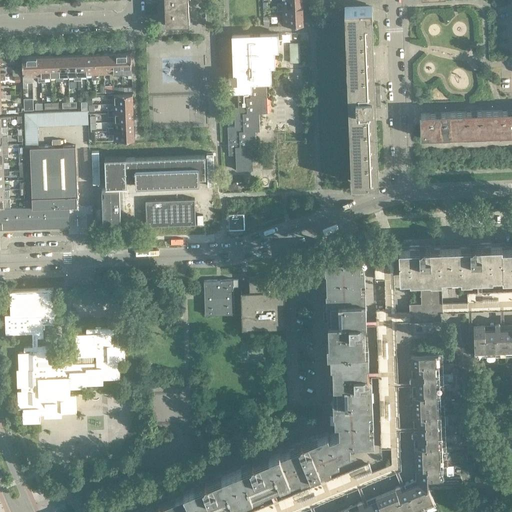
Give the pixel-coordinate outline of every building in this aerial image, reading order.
[(188,0),(164,0),(165,22),(165,23),(189,22),(188,0)] [(302,5),(282,6),(277,7),(277,10),(282,10),(282,16),(303,15),(302,5)] [(372,5),(346,6),(353,181),(378,180),(372,5)] [(303,15),(282,16),(282,21),(278,21),(278,25),(303,24),(303,15)] [(235,126),(228,126),(229,154),(236,154),(236,169),(253,168),(252,146),(256,145),(256,130),(260,130),(259,112),(267,112),(267,81),(270,80),(270,65),(274,65),(273,49),(278,49),(277,33),(260,34),(249,34),(233,35),(234,66),(237,66),(237,73),(228,74),(229,82),(227,82),(227,91),(238,91),(239,107),(235,107),(235,126)] [(300,42),(289,42),(290,62),(300,62),(300,42)] [(131,52),(121,53),(122,73),(128,73),(128,78),(132,78),(131,52)] [(103,53),(94,54),(95,79),(99,79),(99,74),(104,74),(103,53)] [(112,53),(103,53),(104,74),(110,74),(110,79),(113,78),(112,53)] [(121,53),(112,53),(113,78),(117,78),(117,74),(122,73),(121,53)] [(86,54),(76,55),(77,80),(81,80),(81,75),(86,75),(86,54)] [(94,54),(86,54),(86,75),(92,75),(92,79),(95,79),(94,54)] [(58,55),(49,56),(50,76),(56,76),(56,81),(59,81),(58,55)] [(67,55),(58,55),(59,81),(63,80),(63,76),(68,76),(67,55)] [(76,55),(67,55),(68,76),(74,75),(74,80),(77,80),(76,55)] [(40,56),(31,57),(32,77),(38,77),(38,81),(41,81),(40,56)] [(49,56),(40,56),(41,81),(45,81),(45,77),(50,76),(49,56)] [(31,57),(22,57),(23,82),(23,87),(27,87),(27,82),(32,82),(32,77),(31,57)] [(11,93),(6,94),(0,93),(0,103),(1,103),(1,97),(11,97),(11,93)] [(132,93),(107,94),(107,98),(112,97),(112,103),(133,103),(132,93)] [(34,109),(33,103),(33,97),(24,98),(24,103),(24,109),(34,109)] [(107,109),(108,113),(133,112),(133,103),(112,103),(113,108),(107,109)] [(511,109),(492,110),(493,134),(511,132),(511,109)] [(24,113),(25,146),(37,146),(36,124),(88,122),(88,113),(88,110),(24,113)] [(492,110),(456,111),(457,135),(493,134),(492,110)] [(420,112),(420,126),(421,137),(421,136),(457,135),(456,111),(421,113),(421,112),(420,112)] [(133,112),(108,113),(108,116),(113,116),(113,122),(133,121),(133,112)] [(7,116),(0,115),(0,125),(3,125),(7,125),(7,120),(10,120),(10,116),(7,116)] [(108,127),(108,130),(134,129),(133,121),(113,122),(113,126),(108,127)] [(134,129),(108,130),(109,134),(114,133),(114,139),(134,139),(134,129)] [(8,135),(0,134),(0,143),(8,143),(8,135)] [(8,143),(0,143),(0,152),(9,153),(8,143)] [(67,206),(77,205),(77,196),(76,144),(37,146),(25,146),(28,206),(27,206),(22,206),(11,207),(0,207),(0,227),(68,224),(67,206)] [(9,153),(0,152),(0,161),(4,162),(4,156),(9,156),(9,153)] [(126,156),(119,156),(105,157),(106,157),(105,179),(126,179),(136,178),(136,183),(137,183),(137,182),(199,180),(199,181),(199,177),(205,177),(206,177),(205,153),(204,153),(204,154),(125,157),(125,156),(126,156)] [(4,162),(0,161),(0,170),(9,171),(9,167),(4,167),(4,162)] [(9,171),(0,170),(0,179),(4,179),(4,174),(9,174),(9,171)] [(4,179),(0,179),(0,188),(10,188),(10,185),(5,185),(4,179)] [(10,188),(0,188),(0,197),(10,197),(10,188)] [(121,222),(119,188),(102,189),(103,223),(121,222)] [(10,197),(0,197),(0,207),(11,207),(10,197)] [(146,226),(195,224),(194,198),(145,200),(146,226)] [(228,213),(229,229),(229,228),(244,227),(243,213),(244,213),(244,212),(228,213)] [(410,323),(441,322),(441,313),(443,313),(442,292),(441,274),(451,274),(454,274),(461,274),(461,277),(472,276),(472,275),(479,275),(481,276),(501,275),(501,277),(511,276),(511,323),(502,324),(500,324),(500,322),(498,321),(496,321),(495,323),(495,324),(484,324),(473,324),(474,357),(511,355),(511,247),(502,248),(502,245),(491,245),(491,242),(469,243),(454,244),(450,244),(430,245),(398,247),(399,268),(400,276),(411,275),(411,278),(421,277),(422,302),(409,303),(410,323)] [(388,251),(370,252),(371,263),(389,262),(388,251)] [(199,511),(205,510),(206,511),(220,505),(224,504),(225,505),(235,501),(234,498),(252,491),(253,493),(264,489),(263,488),(267,486),(282,480),(281,478),(290,475),(291,478),(300,474),(300,475),(311,471),(311,472),(316,469),(320,468),(340,460),(337,453),(350,449),(349,438),(374,437),(373,427),(369,427),(368,407),(373,407),(372,402),(371,375),(371,372),(370,371),(369,369),(367,368),(367,366),(366,356),(368,356),(368,345),(365,345),(365,335),(363,334),(363,324),(362,320),(364,319),(364,318),(367,316),(366,293),(365,284),(361,284),(361,274),(365,274),(364,263),(360,263),(360,254),(325,255),(325,266),(326,265),(327,285),(326,285),(323,295),(326,306),(327,307),(328,316),(329,336),(327,336),(327,347),(330,347),(331,358),(333,358),(334,387),(332,387),(333,409),(334,409),(335,419),(339,419),(339,429),(329,433),(329,432),(319,436),(318,434),(289,445),(290,448),(281,452),(280,449),(270,453),(269,450),(249,458),(249,459),(222,470),(222,469),(202,477),(203,478),(194,482),(183,486),(185,489),(176,493),(156,501),(130,511),(199,511)] [(280,277),(249,278),(250,290),(241,291),(242,328),(285,326),(284,289),(281,289),(280,277)] [(204,280),(205,300),(205,314),(235,313),(234,279),(204,280)] [(53,288),(10,289),(11,314),(5,314),(6,334),(32,333),(33,346),(24,346),(24,351),(19,352),(20,368),(18,368),(19,407),(23,407),(23,421),(41,420),(40,411),(44,411),(44,416),(62,415),(62,412),(76,411),(75,394),(70,394),(70,386),(87,386),(87,383),(103,382),(103,378),(119,377),(118,361),(124,361),(123,343),(118,343),(117,327),(86,328),(87,333),(75,334),(76,355),(96,355),(96,362),(72,362),(72,357),(51,357),(50,345),(38,346),(37,337),(43,337),(43,332),(43,328),(42,328),(42,324),(55,323),(53,288)] [(417,511),(431,507),(435,504),(428,487),(428,477),(447,476),(442,353),(410,354),(411,365),(412,365),(412,375),(410,375),(409,376),(409,378),(409,379),(410,380),(413,380),(414,429),(413,430),(411,431),(411,433),(411,434),(413,435),(414,435),(415,479),(400,484),(398,483),(397,483),(396,484),(395,486),(395,487),(362,500),(362,499),(360,499),(359,499),(358,500),(357,501),(357,502),(334,511),(417,511)]
